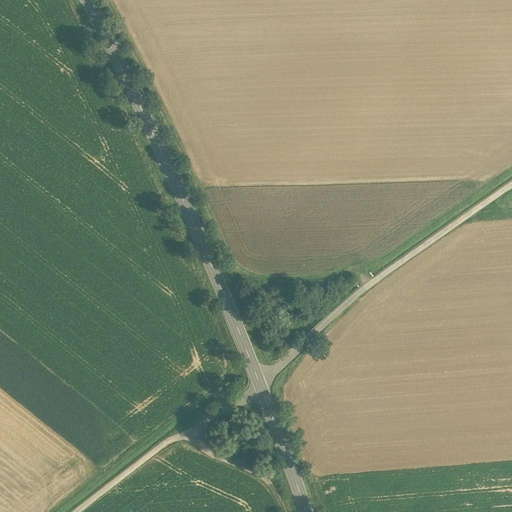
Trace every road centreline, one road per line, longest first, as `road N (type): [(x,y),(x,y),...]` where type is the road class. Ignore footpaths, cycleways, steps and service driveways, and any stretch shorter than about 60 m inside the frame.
road 1 (secondary): [(300,511),(255,374),(88,0)]
road 2 (track): [(511,186),(370,284),(251,395),(172,438),(75,511)]
road 3 (track): [(370,284),(362,275),(267,283),(245,273),(107,0)]
road 4 (track): [(187,431),(211,454),(261,476),(282,511)]
